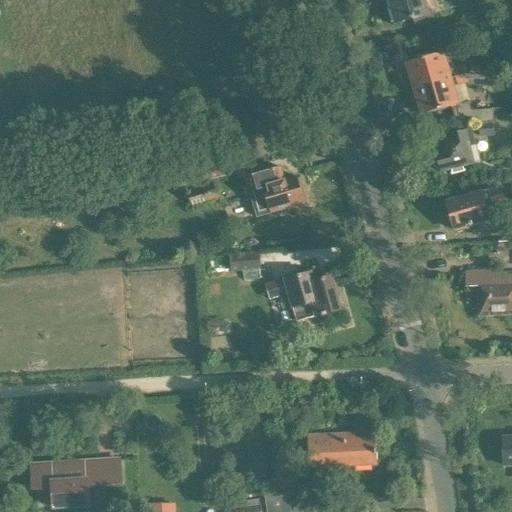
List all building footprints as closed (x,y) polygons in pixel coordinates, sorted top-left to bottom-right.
[(388,0),(391,8),(387,9),(391,23),(395,22),(396,23),(413,17),(415,25),(435,19),(432,10),(428,12),(424,0),(388,0)] [(492,15),(480,16),(482,30),(494,29),(492,15)] [(494,29),(482,30),(483,38),(495,36),(494,29)] [(408,66),(405,70),(407,76),(411,77),(415,89),(465,74),(463,66),(448,71),(442,52),(407,63),(408,66)] [(489,83),(489,75),(465,74),(415,89),(419,102),(415,105),(417,111),(422,112),(423,114),(452,106),(456,122),(502,119),(501,107),(471,110),(463,83),(467,82),(489,83)] [(493,135),(493,125),(479,125),(479,135),(493,135)] [(435,155),(436,157),(433,161),(433,165),(435,168),(440,170),(440,171),(451,168),(452,172),(451,172),(452,174),(465,170),(465,169),(464,169),(463,165),(474,162),(469,146),(476,144),(472,129),(450,135),(451,140),(438,143),(441,153),(435,155)] [(218,148),(177,158),(183,183),(224,173),(218,148)] [(170,170),(169,157),(144,160),(145,172),(170,170)] [(284,182),(280,167),(246,177),(257,217),(270,213),(270,214),(272,213),(304,203),(304,204),(305,204),(304,201),(305,197),(304,191),(301,189),(297,177),(296,178),(284,182)] [(216,186),(215,186),(187,194),(191,205),(219,197),(216,186)] [(507,202),(503,190),(498,191),(497,188),(448,203),(452,217),(450,221),(451,227),(456,230),(477,224),(479,229),(498,230),(502,226),(496,205),(507,202)] [(259,252),(229,255),(231,271),(243,270),(243,280),(260,278),(259,268),(261,268),(259,252)] [(505,283),(499,283),(499,270),(498,270),(498,268),(487,268),(487,271),(466,272),(467,286),(479,285),(480,314),(511,313),(511,277),(505,278),(505,283)] [(311,273),(285,280),(296,322),(342,309),(338,297),(337,297),(332,277),(314,282),(311,273)] [(309,467),(376,465),(375,438),(346,439),(346,434),(308,435),(309,467)] [(511,437),(502,438),(502,466),(511,465),(511,437)] [(87,487),(95,487),(121,485),(119,461),(32,466),(33,490),(53,489),(54,508),(88,507),(87,487)] [(291,511),(290,491),(265,493),(266,511),(291,511)] [(260,506),(259,502),(259,500),(231,504),(232,510),(231,510),(231,511),(261,511),(261,506),(260,506)]
